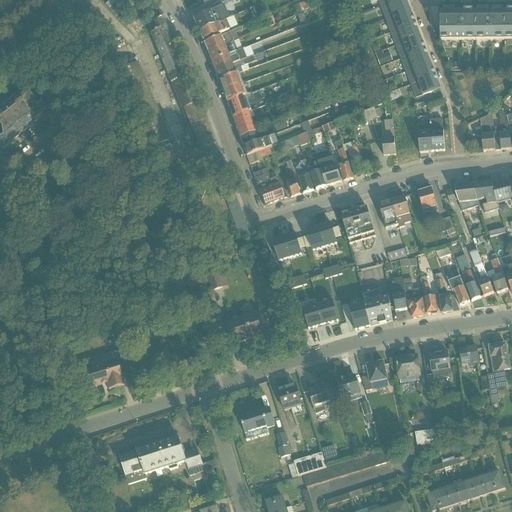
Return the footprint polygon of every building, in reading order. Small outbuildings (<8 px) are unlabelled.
[(269,3),(272,15),(283,13),(280,0),(269,3)] [(399,0),(379,8),(384,21),(408,12),(402,0),(399,0)] [(189,20),(195,34),(214,26),(208,12),(189,20)] [(384,21),(389,34),(413,25),(408,12),(384,21)] [(470,43),(487,42),(487,15),(470,16),(470,43)] [(487,42),(503,42),(503,15),(487,15),(487,42)] [(503,42),(511,42),(511,15),(503,15),(503,42)] [(437,43),(453,43),(453,16),(437,16),(437,43)] [(453,43),(470,43),(470,16),(453,16),(453,43)] [(165,75),(181,68),(160,20),(144,27),(165,75)] [(389,34),(394,47),(418,38),(413,25),(389,34)] [(198,43),(217,35),(214,26),(195,34),(198,43)] [(200,45),(204,55),(221,48),(217,38),(200,45)] [(394,47),(400,61),(423,52),(418,38),(394,47)] [(207,62),(224,56),(221,48),(204,55),(207,62)] [(400,61),(405,74),(428,65),(423,52),(400,61)] [(207,62),(211,73),(228,66),(224,56),(207,62)] [(405,74),(410,87),(433,78),(428,65),(405,74)] [(215,83),(232,77),(228,66),(211,73),(215,83)] [(215,83),(220,94),(237,88),(232,77),(215,83)] [(410,87),(415,100),(438,91),(433,78),(410,87)] [(223,104),(240,99),(237,88),(220,94),(223,104)] [(0,149),(1,150),(42,116),(22,91),(0,109),(0,149)] [(223,104),(229,122),(246,116),(240,99),(223,104)] [(375,125),(386,121),(381,111),(371,115),(375,125)] [(235,140),(252,134),(246,116),(229,122),(235,140)] [(499,119),(487,122),(490,135),(502,132),(499,119)] [(418,156),(430,156),(428,122),(416,123),(418,156)] [(430,156),(443,155),(442,122),(428,122),(430,156)] [(315,124),(308,127),(311,135),(319,132),(315,124)] [(393,138),(401,138),(401,124),(392,124),(393,138)] [(329,128),(331,136),(344,134),(343,126),(329,128)] [(304,147),(327,140),(325,133),(315,136),(315,135),(302,139),(304,147)] [(235,140),(238,149),(256,144),(252,134),(235,140)] [(499,153),(509,153),(508,136),(498,137),(499,153)] [(481,154),(494,154),(493,137),(480,138),(481,154)] [(382,160),(395,160),(395,140),(381,140),(382,160)] [(241,159),(259,153),(256,144),(238,149),(241,159)] [(308,151),(302,153),(305,164),(311,162),(308,151)] [(355,182),(365,179),(361,161),(350,164),(355,182)] [(305,166),(308,174),(314,173),(311,164),(305,166)] [(342,186),(352,183),(348,166),(337,168),(342,186)] [(324,190),(339,186),(335,170),(320,174),(324,190)] [(324,190),(320,174),(309,177),(313,193),(324,190)] [(301,196),(313,193),(309,177),(297,180),(301,196)] [(287,201),(299,198),(294,182),(283,185),(287,201)] [(462,214),(478,208),(470,185),(454,191),(462,214)] [(494,207),(511,202),(511,201),(511,186),(490,190),(494,207)] [(272,206),(281,202),(275,187),(265,191),(272,206)] [(272,206),(265,191),(256,195),(262,210),(272,206)] [(422,217),(437,213),(430,191),(415,196),(422,217)] [(396,228),(410,224),(403,200),(390,204),(396,228)] [(396,228),(390,204),(377,208),(384,231),(396,228)] [(347,247),(375,239),(367,211),(339,218),(347,247)] [(301,234),(310,229),(303,214),(294,218),(301,234)] [(446,235),(460,235),(461,253),(467,252),(467,235),(466,235),(461,235),(461,224),(446,224),(446,235)] [(326,253),(339,249),(332,225),(319,229),(326,253)] [(326,253),(319,229),(306,233),(313,256),(326,253)] [(290,263),(303,260),(297,236),(283,240),(290,263)] [(493,238),(482,241),(488,265),(497,263),(495,254),(497,253),(493,238)] [(290,263),(283,240),(271,244),(278,267),(290,263)] [(396,262),(414,260),(413,253),(396,255),(396,262)] [(463,260),(469,275),(478,272),(472,256),(463,260)] [(495,296),(506,292),(500,277),(489,282),(495,296)] [(395,315),(405,314),(400,280),(390,281),(395,315)] [(458,309),(469,305),(459,280),(448,284),(458,309)] [(482,300),(493,295),(487,281),(476,286),(482,300)] [(441,317),(451,315),(448,298),(444,298),(442,282),(435,283),(441,317)] [(425,318),(436,316),(433,299),(430,300),(428,284),(421,285),(425,318)] [(471,304),(479,301),(473,286),(464,289),(471,304)] [(370,327),(389,322),(381,291),(362,296),(365,308),(370,327)] [(413,323),(422,322),(418,291),(409,292),(413,323)] [(323,327),(339,323),(333,304),(318,308),(323,327)] [(308,331),(323,327),(318,308),(303,312),(308,331)] [(354,331),(370,327),(365,308),(349,312),(354,331)] [(231,350),(262,339),(253,316),(222,327),(231,350)] [(492,375),(509,372),(505,346),(488,348),(492,375)] [(141,387),(170,363),(158,348),(129,371),(141,387)] [(460,368),(478,365),(475,348),(457,351),(460,368)] [(432,380),(450,377),(447,354),(429,357),(432,380)] [(397,383),(419,379),(416,356),(393,359),(397,383)] [(88,401),(122,388),(112,362),(78,375),(88,401)] [(368,387),(386,383),(382,365),(364,368),(368,387)] [(341,407),(360,401),(353,378),(334,384),(341,407)] [(313,411),(330,406),(324,386),(307,392),(313,411)] [(282,414),(301,409),(294,388),(275,393),(282,414)] [(243,437),(274,428),(268,410),(238,419),(243,437)] [(423,434),(424,450),(445,449),(444,433),(423,434)] [(188,472),(204,467),(198,449),(184,453),(178,434),(116,453),(125,483),(186,464),(188,472)] [(294,436),(283,439),(290,464),(300,461),(294,436)] [(462,458),(448,462),(449,466),(437,470),(439,476),(456,470),(458,476),(466,473),(462,458)] [(494,497),(508,492),(502,474),(488,479),(494,497)] [(494,497),(488,479),(476,483),(482,501),(494,497)] [(471,505),(482,501),(476,483),(465,487),(471,505)] [(471,505),(465,487),(453,491),(459,509),(471,505)] [(447,511),(449,511),(459,509),(453,491),(441,495),(447,511)] [(447,511),(441,495),(429,499),(432,511),(447,511)] [(267,511),(272,511),(285,508),(282,496),(264,501),(267,511)] [(410,511),(407,502),(394,506),(396,511),(410,511)]
